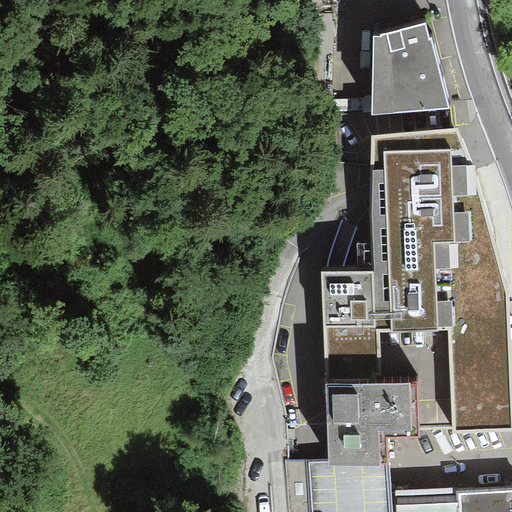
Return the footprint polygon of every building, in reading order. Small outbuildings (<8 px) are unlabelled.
[(381,19),(373,19),(371,99),(450,90),(431,21),(429,21),(425,5),(381,16),(381,19)] [(376,127),(372,203),(374,258),(322,260),(328,368),(380,365),(378,321),(449,318),(454,423),(511,420),(511,339),(510,282),(477,166),(458,119),(376,127)] [(380,365),(328,368),(331,456),(387,454),(386,428),(418,427),(416,364),(380,365)] [(331,456),(287,462),(290,511),(393,511),(392,494),(387,454),(331,456)] [(511,511),(511,486),(392,494),(393,511),(511,511)]
